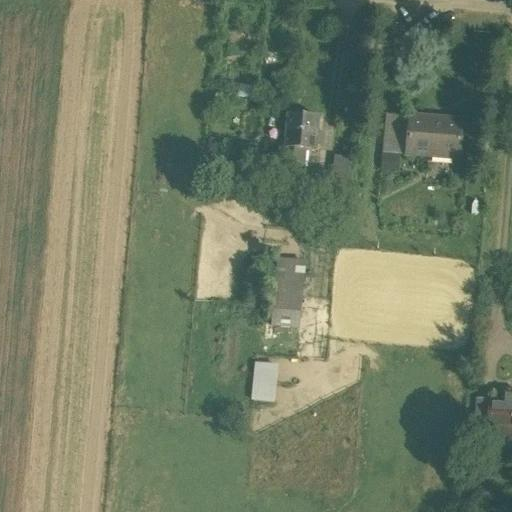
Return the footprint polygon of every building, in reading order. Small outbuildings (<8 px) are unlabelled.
[(362,90),(347,89),(347,104),(362,104),(362,90)] [(316,151),(317,116),(287,114),(284,150),(302,151),(316,151)] [(406,155),(408,119),(384,117),(380,173),(404,174),(406,155)] [(462,123),(408,119),(406,155),(460,159),(462,123)] [(298,219),(302,151),(284,150),(282,178),(269,177),(266,217),(298,219)] [(356,158),(336,156),(333,184),(353,186),(356,158)] [(303,265),(269,262),(263,324),(297,327),(303,265)] [(273,369),(252,367),(250,402),(271,404),(273,369)] [(511,391),(505,391),(500,395),(500,401),(478,399),(476,426),(489,427),(488,437),(493,444),(504,444),(510,439),(511,429),(511,428),(511,391)] [(483,456),(465,454),(464,463),(482,465),(483,456)]
